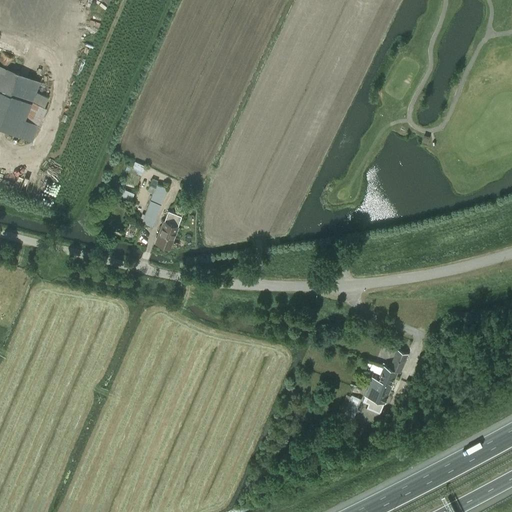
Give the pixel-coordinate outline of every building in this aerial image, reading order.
[(0,127),(31,140),(37,125),(38,125),(45,107),(43,107),(47,97),(34,92),(39,80),(0,64),(0,127)] [(140,174),(144,164),(135,160),(131,170),(140,174)] [(127,181),(137,184),(140,177),(130,173),(127,181)] [(152,224),(166,187),(156,183),(142,221),(152,224)] [(121,195),(131,199),(133,193),(124,189),(121,195)] [(168,247),(173,234),(176,225),(180,215),(167,210),(155,243),(168,247)] [(401,371),(408,354),(397,349),(390,367),(384,365),(379,377),(373,374),(362,400),(368,403),(367,406),(379,412),(393,379),(394,379),(398,370),(401,371)] [(354,417),(362,398),(351,395),(351,396),(344,412),(354,417)]
